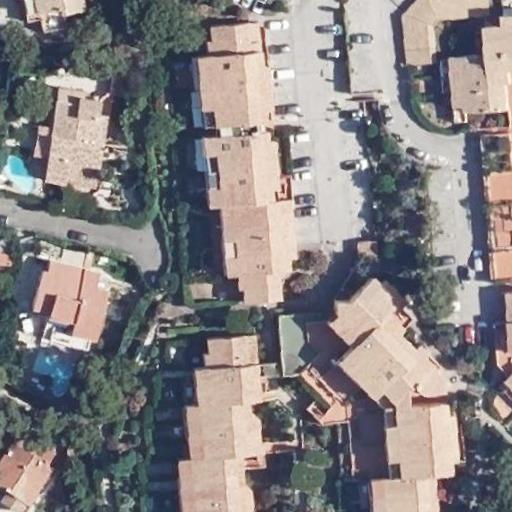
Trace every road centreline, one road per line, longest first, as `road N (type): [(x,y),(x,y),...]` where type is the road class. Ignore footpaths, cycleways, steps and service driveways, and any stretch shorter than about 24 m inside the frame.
road 1 (residential): [(384,0),(401,118),(452,151),(461,173),(470,288)]
road 2 (residential): [(315,0),(336,226)]
road 3 (residential): [(0,217),(152,238)]
